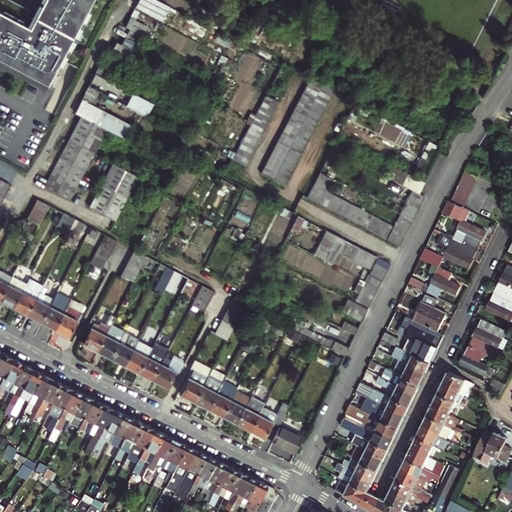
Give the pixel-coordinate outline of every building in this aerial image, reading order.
[(0,0),(0,58),(50,85),(64,60),(95,0),(47,0),(35,24),(32,28),(25,24),(27,20),(32,11),(9,0),(0,0)] [(142,3),(137,11),(162,24),(169,11),(147,0),(141,0),(140,2),(142,3)] [(25,24),(32,28),(35,24),(27,20),(25,24)] [(129,28),(132,29),(145,36),(149,28),(133,20),(129,28)] [(132,29),(127,38),(140,45),(145,36),(132,29)] [(119,42),(119,43),(133,51),(136,52),(140,45),(127,38),(124,44),(119,42)] [(133,51),(119,43),(116,49),(123,53),(130,56),(133,51)] [(112,46),(108,54),(119,60),(123,53),(116,49),(112,46)] [(108,54),(104,61),(116,67),(119,60),(108,54)] [(104,61),(101,68),(112,74),(116,67),(104,61)] [(101,68),(98,74),(109,80),(112,74),(101,68)] [(98,74),(94,80),(106,87),(109,80),(98,74)] [(312,77),(285,130),(281,136),(262,173),(287,186),(337,90),(312,77)] [(106,87),(94,80),(91,87),(102,93),(106,87)] [(102,93),(149,117),(156,104),(109,80),(106,87),(102,93)] [(102,93),(91,87),(87,94),(99,100),(102,93)] [(99,100),(87,94),(84,100),(96,106),(99,100)] [(263,133),(267,126),(270,120),(280,101),(268,94),(251,126),(263,133)] [(84,100),(80,107),(92,113),(96,106),(84,100)] [(125,138),(127,139),(134,126),(96,106),(92,113),(89,120),(125,138)] [(92,113),(80,107),(77,114),(83,117),(89,120),(92,113)] [(83,117),(78,127),(91,134),(88,141),(84,148),(96,154),(112,162),(125,138),(89,120),(83,117)] [(251,126),(244,139),(241,146),(234,158),(247,165),(263,133),(251,126)] [(91,134),(78,127),(74,134),(88,141),(91,134)] [(74,134),(71,141),(84,148),(88,141),(74,134)] [(71,141),(67,147),(80,155),(84,148),(71,141)] [(430,146),(427,152),(439,158),(442,152),(430,146)] [(80,155),(67,147),(64,154),(77,161),(80,155)] [(84,148),(80,155),(92,161),(96,154),(84,148)] [(439,158),(427,152),(424,157),(437,164),(439,158)] [(64,154),(61,160),(73,167),(77,161),(64,154)] [(80,155),(77,161),(89,167),(92,161),(80,155)] [(61,160),(57,167),(70,174),(73,167),(61,160)] [(423,160),(420,166),(432,172),(435,166),(423,160)] [(77,161),(73,167),(85,174),(89,167),(77,161)] [(141,177),(114,163),(91,207),(118,221),(141,177)] [(420,166),(417,172),(429,178),(432,172),(420,166)] [(57,167),(54,174),(66,180),(70,174),(57,167)] [(73,167),(70,174),(82,181),(85,174),(73,167)] [(466,168),(451,199),(464,205),(479,174),(466,168)] [(322,172),(319,179),(332,186),(336,179),(322,172)] [(54,174),(50,180),(63,187),(66,180),(54,174)] [(70,174),(66,180),(78,187),(82,181),(70,174)] [(412,174),(408,182),(423,190),(427,182),(412,174)] [(13,186),(0,179),(0,180),(0,187),(9,192),(13,186)] [(316,185),(323,188),(329,191),(332,186),(319,179),(316,185)] [(63,187),(50,180),(47,187),(59,193),(63,187)] [(78,187),(66,180),(63,187),(75,194),(78,187)] [(309,197),(316,201),(323,188),(316,185),(309,197)] [(9,192),(0,187),(0,195),(6,198),(9,192)] [(75,194),(63,187),(59,193),(71,200),(75,194)] [(323,188),(316,201),(322,204),(329,191),(323,188)] [(415,190),(412,196),(425,203),(428,196),(415,190)] [(322,204),(329,208),(336,195),(329,191),(322,204)] [(336,195),(329,208),(336,211),(342,199),(336,195)] [(412,196),(409,202),(422,209),(425,203),(412,196)] [(342,199),(336,211),(342,214),(349,202),(342,199)] [(455,237),(479,249),(488,231),(467,221),(473,209),(464,205),(451,199),(445,212),(454,217),(455,215),(463,219),(455,237)] [(48,212),(51,206),(39,200),(35,206),(48,212)] [(349,202),(342,214),(349,218),(356,206),(349,202)] [(409,202),(406,208),(419,214),(422,209),(409,202)] [(48,212),(35,206),(32,212),(45,218),(48,212)] [(355,221),(362,209),(356,206),(349,218),(355,221)] [(406,208),(403,214),(415,221),(419,214),(406,208)] [(368,212),(362,209),(355,221),(362,225),(368,212)] [(302,211),(297,220),(296,223),(303,226),(309,214),(302,211)] [(45,218),(32,212),(29,218),(41,224),(45,218)] [(375,216),(368,212),(362,225),(369,228),(375,216)] [(71,230),(77,219),(65,213),(59,224),(71,230)] [(403,214),(399,221),(412,227),(415,221),(403,214)] [(382,219),(375,216),(369,228),(375,231),(382,219)] [(387,222),(382,219),(375,231),(381,235),(387,222)] [(79,221),(72,233),(81,237),(87,225),(79,221)] [(399,221),(396,227),(409,233),(412,227),(399,221)] [(394,226),(387,222),(381,235),(388,238),(394,226)] [(396,227),(393,233),(406,239),(409,233),(396,227)] [(327,261),(340,236),(329,231),(317,255),(327,261)] [(441,266),(442,266),(446,255),(470,267),(479,249),(455,237),(445,232),(441,242),(446,244),(441,256),(427,249),(423,257),(441,266)] [(406,239),(393,233),(390,239),(402,246),(406,239)] [(119,241),(107,235),(104,241),(116,248),(119,241)] [(335,250),(341,253),(347,240),(341,237),(335,250)] [(347,256),(353,243),(347,240),(341,253),(347,256)] [(116,248),(104,241),(100,247),(112,254),(116,248)] [(359,246),(353,243),(347,256),(353,259),(359,246)] [(353,259),(372,268),(378,256),(359,246),(353,259)] [(112,254),(100,247),(97,254),(108,260),(109,260),(112,254)] [(148,256),(137,250),(133,257),(145,263),(148,256)] [(97,254),(92,263),(103,268),(108,260),(97,254)] [(133,257),(130,263),(141,269),(145,263),(133,257)] [(381,257),(377,264),(389,270),(393,263),(381,257)] [(127,268),(126,270),(138,276),(141,269),(130,263),(127,268)] [(511,264),(509,263),(495,292),(511,300),(511,264)] [(377,264),(374,270),(386,276),(389,270),(377,264)] [(452,274),(453,272),(442,266),(441,266),(433,282),(428,291),(439,296),(444,287),(457,293),(461,285),(450,280),(453,275),(452,274)] [(167,289),(177,271),(170,267),(160,285),(167,289)] [(0,299),(2,301),(15,275),(1,268),(0,268),(0,299)] [(126,270),(123,276),(135,282),(138,276),(126,270)] [(371,275),(383,281),(386,276),(374,270),(371,275)] [(173,292),(182,274),(177,271),(167,289),(173,292)] [(15,275),(2,301),(15,308),(29,282),(15,275)] [(380,287),(383,281),(371,275),(370,275),(367,280),(380,287)] [(15,308),(29,315),(42,292),(45,284),(31,277),(29,282),(15,308)] [(426,283),(414,277),(410,283),(424,289),(426,283)] [(190,278),(183,291),(191,296),(198,282),(190,278)] [(366,282),(363,288),(376,295),(380,289),(366,282)] [(212,298),(216,292),(204,285),(200,292),(212,298)] [(363,288),(360,294),(373,301),(376,295),(363,288)] [(42,292),(29,315),(43,322),(55,299),(42,292)] [(55,299),(43,322),(57,329),(70,306),(73,300),(59,292),(55,299)] [(212,298),(200,292),(197,298),(209,304),(212,298)] [(511,300),(495,292),(488,308),(511,319),(511,300)] [(357,300),(370,307),(373,301),(360,294),(357,300)] [(424,300),(414,319),(439,331),(448,312),(435,306),(439,299),(428,294),(424,300)] [(209,304),(197,298),(194,304),(206,311),(209,304)] [(344,311),(350,314),(353,308),(356,302),(350,299),(344,311)] [(72,307),(83,313),(86,306),(75,300),(72,307)] [(246,307),(234,301),(230,307),(242,314),(246,307)] [(356,302),(353,308),(366,315),(369,309),(356,302)] [(70,306),(57,329),(72,337),(84,313),(83,313),(72,307),(70,306)] [(242,314),(230,307),(227,314),(239,320),(242,314)] [(249,318),(253,311),(246,307),(242,314),(249,318)] [(353,308),(350,314),(363,321),(366,315),(353,308)] [(86,344),(100,351),(112,327),(117,316),(114,314),(108,324),(103,322),(101,326),(96,323),(86,344)] [(236,327),(239,320),(227,314),(224,320),(236,327)] [(260,314),(255,325),(268,332),(274,321),(260,314)] [(330,321),(317,314),(314,321),(327,328),(330,321)] [(445,334),(439,331),(414,319),(407,316),(403,324),(410,328),(406,336),(410,337),(404,348),(432,362),(445,334)] [(505,337),(508,330),(484,318),(470,346),(485,353),(495,358),(500,347),(505,349),(510,339),(505,337)] [(236,327),(224,320),(217,333),(230,339),(236,327)] [(347,321),(343,328),(356,335),(360,328),(347,321)] [(126,334),(112,327),(100,351),(114,358),(126,335),(126,334)] [(307,327),(304,333),(323,343),(333,348),(336,343),(307,327)] [(383,338),(397,345),(400,338),(387,331),(383,338)] [(140,342),(126,335),(114,358),(128,365),(139,343),(140,342)] [(336,343),(333,348),(346,355),(350,347),(337,341),(336,343)] [(139,343),(128,365),(141,373),(150,356),(153,350),(139,343)] [(153,350),(167,358),(170,351),(156,344),(153,350)] [(404,348),(399,346),(394,355),(401,359),(427,372),(432,362),(404,348)] [(482,360),(485,353),(470,346),(463,362),(493,377),(497,368),(482,360)] [(388,352),(379,348),(376,353),(385,358),(388,352)] [(150,356),(141,373),(156,380),(167,358),(153,350),(150,356)] [(0,387),(15,359),(5,353),(0,363),(0,387)] [(173,389),(186,364),(176,359),(175,362),(167,358),(156,380),(173,389)] [(197,358),(192,369),(195,371),(183,394),(197,402),(215,367),(197,358)] [(24,363),(15,359),(0,387),(0,401),(8,386),(12,388),(24,363)] [(421,384),(427,372),(401,359),(395,372),(404,376),(421,384)] [(35,369),(24,363),(12,388),(10,391),(15,393),(7,410),(12,413),(16,406),(35,369)] [(229,375),(215,367),(197,402),(211,409),(223,386),(229,375)] [(421,384),(404,376),(395,372),(388,368),(385,373),(393,376),(391,380),(417,393),(421,384)] [(45,374),(35,369),(16,406),(21,409),(26,399),(31,390),(36,392),(45,374)] [(476,384),(450,371),(445,381),(453,384),(451,387),(466,394),(470,396),(471,393),(479,397),(483,389),(475,385),(476,384)] [(54,378),(45,374),(36,392),(40,395),(36,403),(32,411),(33,412),(30,418),(34,420),(38,414),(46,397),(47,397),(51,389),(49,388),(54,378)] [(397,391),(394,397),(411,405),(417,393),(391,380),(381,375),(378,382),(397,391)] [(65,384),(54,378),(49,388),(51,389),(47,397),(46,397),(38,414),(43,417),(52,400),(56,402),(65,384)] [(497,378),(493,387),(494,390),(501,394),(508,383),(497,378)] [(445,381),(439,393),(457,402),(461,404),(466,394),(451,387),(453,384),(445,381)] [(362,382),(358,391),(406,415),(411,405),(394,397),(362,382)] [(72,399),(76,390),(65,384),(56,402),(52,410),(57,413),(46,435),(51,437),(55,428),(66,406),(65,406),(69,398),(72,399)] [(225,416),(237,393),(223,386),(211,409),(225,416)] [(31,401),(36,392),(31,390),(26,399),(31,401)] [(86,394),(76,390),(72,399),(69,398),(65,406),(66,406),(55,428),(61,431),(67,419),(72,410),(77,412),(86,394)] [(238,391),(237,393),(225,416),(239,423),(252,398),(238,391)] [(352,403),(400,427),(406,415),(358,391),(352,403)] [(40,395),(36,392),(31,401),(36,403),(40,395)] [(441,409),(451,413),(457,402),(439,393),(435,402),(443,406),(441,409)] [(95,399),(86,394),(77,412),(72,422),(82,427),(87,418),(88,418),(92,409),(90,408),(95,399)] [(254,395),(252,398),(239,423),(253,430),(257,421),(264,408),(267,402),(254,395)] [(90,408),(92,409),(88,418),(87,418),(82,427),(80,432),(76,439),(81,442),(87,430),(92,420),(97,422),(106,404),(95,399),(90,408)] [(279,415),(264,408),(257,421),(253,430),(267,437),(275,421),(281,424),(291,405),(286,402),(279,415)] [(435,402),(429,414),(446,423),(453,426),(455,427),(456,425),(454,424),(457,416),(451,413),(441,409),(443,406),(435,402)] [(347,412),(379,428),(389,433),(388,436),(395,439),(400,427),(352,403),(347,412)] [(105,426),(110,418),(112,419),(117,410),(106,404),(97,422),(91,432),(96,435),(88,452),(92,454),(106,427),(105,426)] [(72,422),(77,412),(72,410),(67,419),(72,422)] [(112,419),(110,418),(105,426),(106,427),(92,454),(96,456),(100,449),(101,449),(106,440),(111,429),(116,432),(126,414),(117,410),(112,419)] [(135,419),(126,414),(116,432),(121,434),(115,445),(110,455),(116,458),(118,455),(127,437),(128,437),(132,429),(130,428),(135,419)] [(431,431),(440,435),(446,423),(429,414),(424,424),(432,428),(431,431)] [(341,425),(354,432),(390,449),(395,439),(388,436),(389,433),(379,428),(377,433),(345,418),(341,425)] [(146,424),(135,419),(130,428),(132,429),(128,437),(127,437),(118,455),(123,458),(128,449),(133,451),(137,442),(146,424)] [(91,432),(97,422),(92,420),(87,430),(91,432)] [(157,430),(146,424),(137,442),(142,444),(136,456),(131,453),(129,458),(134,460),(129,470),(134,473),(135,471),(147,447),(146,447),(151,438),(152,439),(157,430)] [(432,428),(424,424),(419,436),(436,445),(441,447),(444,441),(448,443),(449,440),(440,435),(431,431),(432,428)] [(305,436),(283,425),(274,442),(296,453),(305,436)] [(455,427),(453,426),(451,430),(454,431),(452,434),(461,439),(464,433),(455,428),(455,427)] [(51,438),(56,441),(61,431),(55,428),(51,437),(51,438)] [(476,428),(473,436),(477,438),(481,430),(476,428)] [(111,443),(116,432),(111,429),(106,440),(111,443)] [(140,474),(147,461),(153,450),(157,452),(166,434),(157,430),(152,439),(151,438),(146,447),(147,447),(135,471),(140,474)] [(496,434),(487,430),(475,455),(490,462),(495,454),(509,460),(511,453),(511,446),(506,444),(510,438),(497,432),(496,434)] [(121,434),(116,432),(111,443),(115,445),(121,434)] [(390,449),(354,432),(352,436),(362,442),(361,445),(378,454),(377,458),(384,461),(390,449)] [(177,440),(166,434),(157,452),(151,463),(145,476),(150,479),(155,470),(154,470),(158,463),(164,466),(177,440)] [(430,456),(436,445),(419,436),(414,446),(422,449),(421,452),(430,456)] [(56,441),(51,438),(45,450),(50,453),(56,441)] [(180,463),(189,445),(177,440),(164,466),(172,470),(166,481),(170,483),(176,471),(180,463)] [(142,444),(137,442),(133,451),(131,453),(136,456),(142,444)] [(380,470),(384,461),(377,458),(378,454),(361,445),(359,444),(354,453),(352,452),(350,456),(352,457),(358,459),(357,461),(362,463),(363,462),(380,470)] [(200,451),(189,445),(180,463),(184,465),(180,474),(186,476),(190,468),(189,467),(193,459),(195,460),(200,451)] [(414,446),(408,458),(442,474),(444,470),(428,462),(430,456),(421,452),(422,449),(414,446)] [(153,450),(147,461),(151,463),(157,452),(153,450)] [(195,481),(209,455),(200,451),(195,460),(193,459),(189,467),(190,468),(195,470),(190,479),(195,481)] [(200,483),(206,486),(219,460),(209,455),(195,481),(191,490),(195,492),(200,483)] [(367,479),(374,483),(380,470),(363,462),(362,463),(357,461),(358,459),(352,457),(350,461),(348,460),(346,464),(368,475),(367,479)] [(27,478),(35,463),(26,458),(17,472),(27,478)] [(442,474),(408,458),(404,467),(412,471),(421,475),(421,476),(431,481),(433,478),(439,482),(442,474)] [(206,486),(216,492),(221,483),(220,482),(224,474),(226,475),(230,466),(219,460),(206,486)] [(343,470),(340,477),(343,478),(370,491),(374,483),(367,479),(368,475),(346,464),(338,460),(335,466),(343,470)] [(184,465),(180,463),(176,471),(180,474),(184,465)] [(442,511),(463,469),(451,464),(430,510),(426,508),(424,511),(442,511)] [(218,499),(221,494),(225,485),(230,488),(239,470),(230,466),(226,475),(224,474),(220,482),(221,483),(216,492),(214,497),(218,499)] [(398,479),(415,487),(420,478),(411,474),(412,471),(404,467),(398,479)] [(186,476),(190,479),(195,470),(190,468),(186,476)] [(232,511),(233,509),(241,493),(240,492),(244,484),(246,485),(251,476),(244,472),(239,470),(230,488),(226,496),(232,499),(227,509),(232,511)] [(44,475),(41,479),(51,486),(54,481),(44,475)] [(172,489),(178,492),(184,479),(179,476),(172,489)] [(241,493),(233,509),(237,511),(242,502),(248,505),(260,480),(251,476),(246,485),(244,484),(240,492),(241,493)] [(364,505),(370,491),(343,478),(337,490),(364,505)] [(392,491),(409,500),(415,487),(398,479),(392,491)] [(261,502),(264,496),(270,485),(260,480),(248,505),(252,507),(249,511),(255,511),(258,508),(261,502)] [(54,481),(51,486),(60,492),(64,487),(54,481)] [(225,485),(221,494),(226,496),(230,488),(225,485)] [(278,496),(277,488),(270,485),(264,496),(275,502),(278,496)] [(432,496),(435,489),(427,485),(425,489),(423,488),(422,491),(432,496)] [(74,490),(73,493),(82,498),(83,495),(74,490)] [(370,491),(364,505),(371,509),(375,511),(382,498),(378,495),(370,491)] [(375,511),(376,511),(403,511),(409,500),(392,491),(387,500),(382,498),(375,511)] [(429,503),(432,496),(422,491),(420,494),(423,495),(421,499),(429,503)] [(83,495),(82,498),(92,504),(95,499),(84,493),(83,495)] [(264,496),(261,502),(272,508),(275,502),(264,496)] [(82,498),(77,504),(88,511),(92,505),(92,504),(82,498)] [(472,511),(474,509),(454,498),(450,507),(457,511),(472,511)] [(476,499),(472,506),(481,510),(485,503),(476,499)] [(410,511),(415,503),(409,500),(403,511),(410,511)] [(261,502),(258,508),(265,511),(269,511),(272,508),(261,502)]
